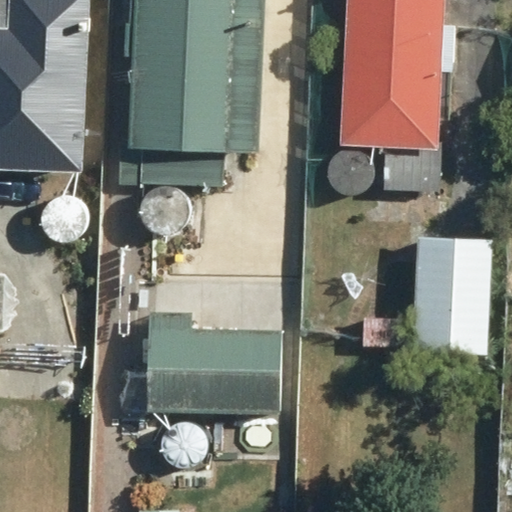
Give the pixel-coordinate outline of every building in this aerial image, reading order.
[(0,0),(0,171),(73,175),(80,0),(0,0)] [(113,140),(112,185),(216,189),(217,155),(252,157),(258,0),(123,0),(118,140),(113,140)] [(337,0),(330,147),(377,150),(375,190),(433,193),(435,149),(430,149),(433,74),(444,75),(446,27),(436,27),(436,0),(337,0)] [(354,348),(404,350),(404,354),(479,357),(484,240),(408,236),(405,320),(355,317),(354,348)] [(138,412),(272,414),(273,331),(182,330),(183,313),(140,312),(138,412)]
